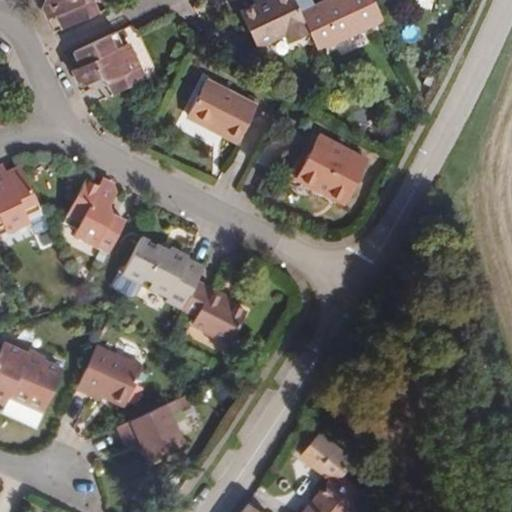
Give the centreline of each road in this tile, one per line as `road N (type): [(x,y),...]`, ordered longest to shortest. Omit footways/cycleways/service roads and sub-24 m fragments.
road 1 (residential): [(346,288),(69,142),(53,124)]
road 2 (tertiary): [(346,288),(441,128),(500,0)]
road 3 (tertiary): [(211,511),(296,387),(346,288)]
road 4 (residential): [(22,52),(142,0)]
